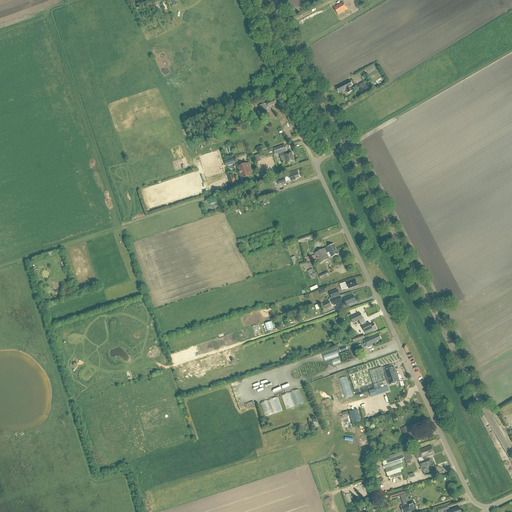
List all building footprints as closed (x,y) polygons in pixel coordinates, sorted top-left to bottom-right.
[(334,8),(338,16),(347,10),(343,2),(334,8)] [(346,89),(348,94),(353,91),(351,87),(352,86),(352,85),(354,84),(353,80),(350,82),(350,81),(344,85),(337,88),(339,93),(346,89)] [(368,86),(361,90),(364,95),(370,91),(368,86)] [(258,106),(262,114),(267,112),(266,109),(272,107),(272,106),(276,104),(274,100),(266,103),(263,105),(258,106)] [(252,113),(248,104),(244,106),(247,115),(252,113)] [(292,154),(286,155),(285,152),(287,152),(285,146),(274,150),(275,155),(279,154),(282,163),(286,162),(287,164),(294,162),(292,154)] [(238,167),(241,179),(251,176),(250,172),(251,172),(248,164),(238,167)] [(276,180),(278,185),(286,182),(285,181),(289,180),(290,183),(296,180),(296,179),(299,178),(297,172),(288,175),(288,177),(280,180),(279,179),(276,180)] [(291,231),(287,223),(282,225),(287,237),(289,236),(288,232),(291,231)] [(297,242),(298,245),(312,239),(311,236),(297,242)] [(317,260),(336,250),(334,245),(327,249),(324,251),(324,250),(315,255),(317,260)] [(318,260),(320,264),(329,260),(328,258),(331,257),(331,258),(338,255),(336,250),(317,260),(318,260)] [(316,277),(312,270),(307,273),(310,279),(316,277)] [(348,290),(357,287),(355,280),(346,283),(339,285),(341,291),(348,289),(348,290)] [(338,290),(329,293),(331,299),(340,296),(338,290)] [(353,296),(347,299),(346,298),(343,300),(345,307),(356,302),(353,296)] [(331,301),(333,306),(342,302),(340,297),(331,301)] [(322,305),(325,310),(331,307),(329,302),(322,305)] [(362,319),(360,314),(350,318),(352,322),(357,320),(358,321),(362,319)] [(361,327),(365,335),(376,330),(374,325),(370,326),(369,323),(361,327)] [(378,335),(371,338),(364,341),(367,349),(371,347),(371,346),(377,343),(377,342),(381,340),(378,335)] [(355,352),(356,356),(364,354),(361,345),(355,347),(357,351),(355,352)] [(339,350),(325,354),(326,360),(340,356),(339,350)] [(399,382),(394,368),(384,371),(389,386),(399,382)] [(334,386),(329,387),(333,396),(332,396),(335,406),(341,403),(334,386)] [(299,390),(281,396),(286,409),(303,403),(299,390)] [(277,398),(260,404),(264,417),(282,411),(277,398)] [(401,430),(404,438),(411,435),(415,444),(420,441),(416,430),(422,427),(420,422),(419,422),(401,430)] [(432,454),(434,454),(431,446),(424,449),(419,451),(421,458),(418,459),(419,462),(421,468),(431,465),(429,459),(428,459),(427,457),(433,455),(432,454)] [(402,452),(382,459),(384,466),(388,477),(402,473),(401,470),(404,469),(402,463),(405,462),(406,465),(414,462),(409,450),(402,452)] [(408,494),(407,489),(392,494),(394,499),(408,494)] [(401,506),(402,511),(409,511),(414,510),(414,509),(416,509),(413,502),(401,506)]
